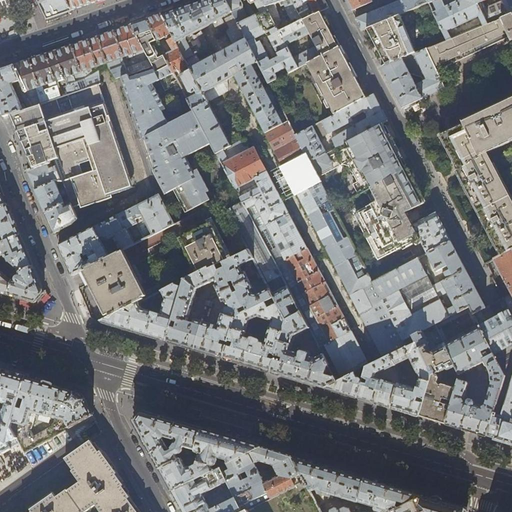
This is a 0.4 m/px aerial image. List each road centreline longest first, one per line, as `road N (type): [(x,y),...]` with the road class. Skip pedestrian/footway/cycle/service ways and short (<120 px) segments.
road 1 (primary): [(90,359),(490,478)]
road 2 (residential): [(333,0),(479,277)]
road 3 (residential): [(90,359),(0,145)]
road 4 (residential): [(164,511),(90,359)]
road 5 (tertiary): [(0,48),(139,0)]
